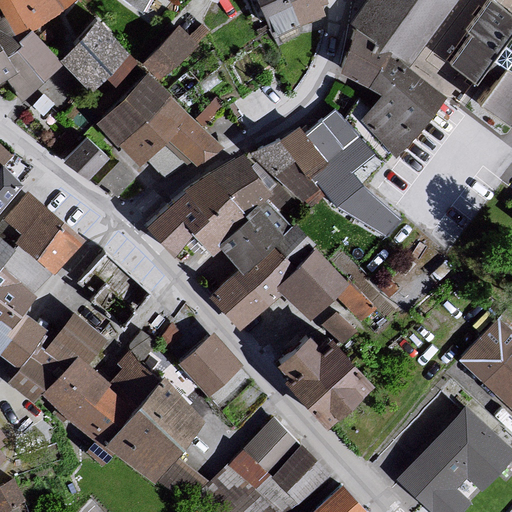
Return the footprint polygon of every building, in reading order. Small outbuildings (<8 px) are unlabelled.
[(0,0),(18,35),(31,29),(71,6),(68,0),(0,0)] [(160,0),(121,0),(154,14),(160,0)] [(260,0),(275,33),(323,12),(317,0),(260,0)] [(365,0),(351,19),(406,61),(453,0),(365,0)] [(511,14),(491,0),(486,0),(443,61),(474,82),(511,28),(511,14)] [(129,54),(94,17),(52,48),(77,77),(90,92),(104,78),(129,54)] [(39,114),(77,77),(52,48),(31,29),(18,35),(12,38),(0,18),(0,86),(8,84),(39,114)] [(406,61),(351,19),(334,65),(376,98),(357,123),(394,153),(445,94),(406,61)] [(139,64),(154,79),(193,41),(178,25),(139,64)] [(139,64),(129,54),(104,78),(115,88),(89,113),(140,167),(164,145),(183,163),(217,140),(154,79),(139,64)] [(511,69),(509,68),(479,105),(511,131),(511,69)] [(294,126),(248,153),(271,192),(267,194),(279,206),(290,196),(306,209),(323,195),(335,205),(364,186),(354,176),(373,155),(326,114),(305,136),(294,126)] [(130,176),(83,137),(64,159),(111,198),(130,176)] [(0,143),(0,198),(28,165),(0,143)] [(187,186),(147,224),(176,251),(194,234),(203,244),(210,238),(242,208),(258,199),(267,194),(271,192),(248,153),(218,166),(187,186)] [(85,230),(26,182),(0,214),(0,357),(15,369),(51,324),(25,304),(85,230)] [(350,282),(258,199),(242,208),(210,238),(235,268),(206,293),(237,329),(280,297),(309,321),(350,282)] [(154,291),(103,246),(68,285),(120,330),(154,291)] [(66,305),(51,324),(15,369),(4,382),(32,405),(43,392),(149,478),(172,450),(200,416),(125,355),(106,378),(83,360),(104,336),(66,305)] [(456,359),(511,409),(511,337),(491,319),(456,359)] [(329,352),(313,334),(278,364),(327,421),(373,382),(340,343),(329,352)] [(209,335),(175,363),(203,397),(237,369),(209,335)] [(465,406),(399,475),(437,511),(459,511),(467,504),(454,491),(468,478),(480,490),(511,456),(511,450),(497,436),(465,406)] [(172,450),(149,478),(188,511),(202,511),(205,510),(207,511),(293,511),(332,477),(272,417),(206,477),(172,450)] [(363,511),(332,477),(293,511),(363,511)] [(0,511),(21,511),(9,485),(0,489),(0,511)]
